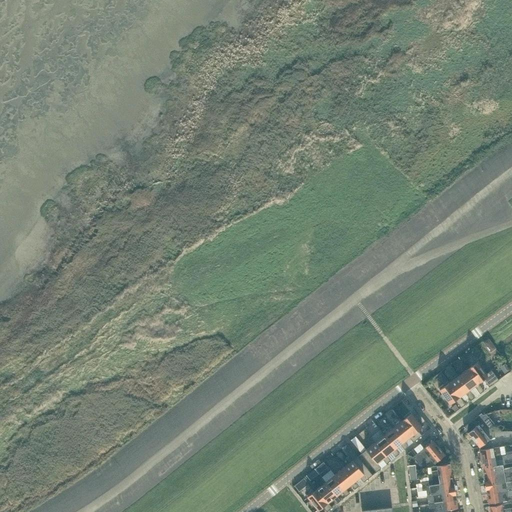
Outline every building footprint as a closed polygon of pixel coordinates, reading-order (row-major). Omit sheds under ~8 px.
[(488,339),(483,342),(486,347),(492,344),(488,339)] [(481,344),(477,347),(483,356),(487,353),(481,344)] [(488,387),(498,380),(491,370),(485,374),(475,361),(468,366),(470,367),(467,369),(477,384),(477,383),(483,380),(488,387)] [(483,391),(477,383),(477,384),(467,369),(458,376),(468,390),(473,386),(479,394),(483,391)] [(474,398),(468,390),(458,376),(448,383),(459,397),(464,393),(470,401),(474,398)] [(465,404),(459,397),(448,383),(446,385),(444,383),(438,388),(441,394),(439,395),(443,400),(445,399),(449,404),(455,400),(460,408),(465,404)] [(392,408),(391,408),(400,419),(403,417),(397,409),(400,407),(397,404),(392,408)] [(416,440),(421,436),(417,431),(421,427),(417,422),(420,420),(416,415),(413,417),(409,412),(403,417),(404,419),(401,421),(409,431),(416,440)] [(488,428),(485,425),(478,415),(463,428),(473,440),(488,428)] [(416,440),(409,431),(401,421),(392,428),(400,438),(403,442),(404,442),(408,438),(412,443),(416,440)] [(403,442),(400,438),(392,428),(383,435),(391,445),(394,449),(395,449),(400,445),(404,450),(407,447),(404,442),(403,442)] [(488,428),(473,440),(479,447),(489,439),(494,437),(494,431),(491,431),(488,428)] [(356,433),(349,437),(358,451),(365,447),(356,433)] [(394,449),(391,445),(383,435),(374,442),(383,453),(385,456),(386,456),(391,452),(395,457),(399,454),(395,449),(394,449)] [(418,464),(438,448),(432,441),(422,449),(413,457),(418,464)] [(385,456),(383,453),(374,442),(365,450),(361,454),(364,459),(369,455),(373,459),(376,464),(382,459),(386,464),(390,461),(386,456),(385,456)] [(347,444),(342,448),(345,452),(350,448),(347,444)] [(421,468),(426,464),(431,460),(434,463),(444,455),(438,448),(418,464),(421,468)] [(500,456),(499,449),(499,448),(493,449),(493,448),(480,450),(481,459),(500,456)] [(511,458),(511,453),(500,456),(481,459),(483,468),(502,464),(505,464),(504,460),(511,458)] [(368,463),(373,459),(369,455),(364,459),(368,463)] [(356,465),(361,462),(357,457),(352,461),(352,460),(343,468),(351,478),(354,482),(359,478),(363,482),(367,479),(363,474),(360,470),(356,465)] [(376,464),(373,459),(368,463),(372,468),(377,464),(376,464)] [(360,470),(364,466),(361,462),(356,465),(360,470)] [(323,463),(315,469),(319,473),(327,467),(323,463)] [(375,472),(380,468),(377,464),(372,468),(375,472)] [(432,476),(451,473),(450,464),(431,468),(432,476)] [(511,466),(503,468),(502,465),(502,464),(483,468),(484,476),(511,471),(511,466)] [(368,471),(365,467),(364,466),(360,470),(363,474),(368,471)] [(354,482),(351,478),(343,468),(334,475),(342,486),(345,489),(350,485),(354,490),(358,486),(354,482)] [(317,475),(314,470),(306,476),(310,481),(317,475)] [(367,479),(372,475),(368,471),(363,474),(367,479)] [(511,476),(511,471),(484,476),(486,486),(510,481),(510,476),(511,476)] [(453,482),(451,473),(432,476),(433,480),(421,482),(422,487),(453,482)] [(345,489),(342,486),(334,475),(325,482),(333,493),(336,496),(341,492),(345,497),(349,494),(345,489)] [(511,485),(511,486),(510,481),(486,486),(487,494),(511,489),(511,485)] [(299,482),(294,486),(298,491),(303,487),(299,482)] [(336,496),(333,493),(325,482),(316,489),(324,500),(327,503),(332,499),(336,504),(340,501),(336,496)] [(454,491),(453,482),(422,487),(422,491),(426,490),(427,496),(454,491)] [(327,503),(324,500),(316,489),(313,492),(312,490),(305,495),(309,500),(307,502),(311,507),(313,505),(318,511),(322,507),(325,511),(326,511),(331,508),(327,503)] [(489,503),(501,501),(508,500),(507,496),(511,494),(511,489),(487,494),(489,503)] [(456,500),(456,499),(454,491),(427,496),(427,499),(428,504),(456,500)] [(438,511),(444,510),(457,508),(456,500),(428,504),(429,508),(437,506),(438,511)]
